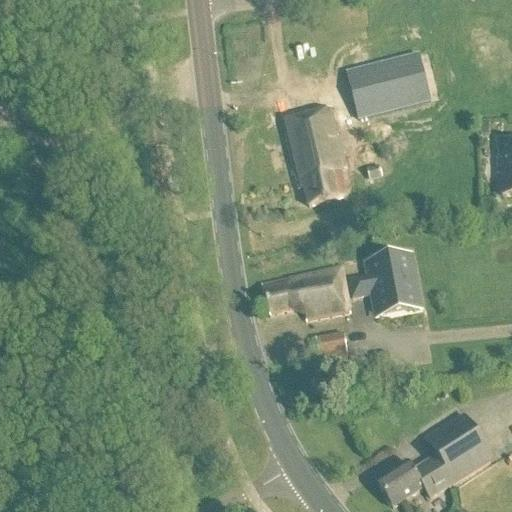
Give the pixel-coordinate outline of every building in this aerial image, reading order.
[(358,125),(358,124),(430,107),(418,59),(346,77),(358,125)] [(346,174),(331,113),(281,125),(296,194),(304,192),(308,211),(347,201),(341,175),(346,174)] [(511,143),(497,143),(497,155),(498,155),(498,162),(497,162),(497,173),(502,173),(502,201),(511,200),(511,143)] [(379,169),(366,172),(369,184),(382,181),(379,169)] [(423,315),(421,305),(412,258),(364,268),(367,281),(348,285),(349,287),(344,288),(341,272),(286,283),(286,284),(261,289),(267,323),(289,317),(305,322),(306,327),(350,319),(346,295),(350,294),(352,304),(370,300),(375,324),(423,315)] [(347,359),(343,337),(315,342),(319,364),(347,359)] [(391,371),(389,357),(376,360),(379,374),(391,371)] [(436,461),(412,476),(406,467),(374,488),(389,511),(394,511),(423,494),(430,506),(456,489),(455,488),(492,466),(463,421),(425,444),(436,461)] [(53,511),(50,489),(35,492),(38,511),(53,511)]
